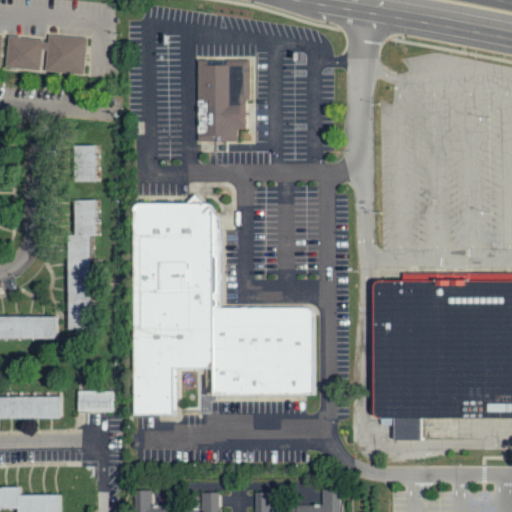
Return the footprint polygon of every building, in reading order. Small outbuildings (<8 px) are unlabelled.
[(11,66),(14,36),(53,39),(53,35),(95,38),(91,75),(52,71),(53,50),(47,49),(45,69),(11,66)] [(0,64),(8,65),(9,37),(0,36),(0,64)] [(199,54),(199,141),(257,141),(257,54),(199,54)] [(79,146),(78,181),(102,181),(103,146),(79,146)] [(81,201),(81,236),(72,236),(72,330),(99,330),(98,236),(104,236),(104,201),(81,201)] [(135,201),(219,201),(220,307),(317,306),(317,397),(218,398),(217,368),(177,368),(177,415),(136,415),(135,201)] [(376,277),(511,277),(511,417),(376,417),(376,277)] [(0,339),(63,339),(63,316),(0,316),(0,339)] [(117,412),(117,391),(81,391),(81,412),(117,412)] [(0,418),(67,418),(67,396),(0,396),(0,418)] [(67,511),(67,494),(26,495),(26,487),(0,487),(0,510),(23,510),(23,511),(67,511)] [(206,510),(157,505),(158,492),(139,490),(138,504),(152,506),(151,511),(222,511),(224,493),(208,492),(206,510)] [(254,493),(254,511),(340,511),(339,490),(321,491),(321,504),(270,506),(270,492),(254,493)]
